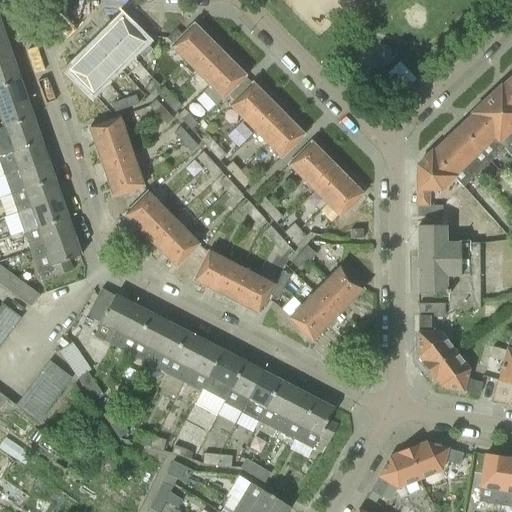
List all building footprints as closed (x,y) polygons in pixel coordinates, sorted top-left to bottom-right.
[(108,34),(131,56),(150,37),(141,28),(135,34),(122,21),(108,34)] [(171,48),(185,63),(208,39),(194,25),(183,36),(177,30),(168,39),(174,45),(171,48)] [(96,46),(118,69),(131,56),(108,34),(96,46)] [(208,39),(185,63),(197,75),(220,52),(208,39)] [(7,44),(0,46),(0,66),(14,62),(7,44)] [(83,59),(106,81),(118,69),(96,46),(83,59)] [(220,52),(197,75),(210,88),(233,64),(220,52)] [(106,81),(83,59),(70,72),(92,95),(106,81)] [(14,62),(0,66),(0,88),(20,81),(14,62)] [(233,64),(210,88),(204,94),(216,107),(227,96),(246,78),(246,77),(233,64)] [(246,78),(227,96),(235,103),(230,108),(243,121),(266,98),(246,78)] [(153,79),(148,84),(155,90),(159,86),(153,79)] [(511,80),(503,89),(511,98),(511,80)] [(20,81),(0,88),(0,109),(27,100),(20,81)] [(155,90),(148,84),(144,89),(150,95),(155,90)] [(157,93),(166,103),(172,97),(164,87),(157,93)] [(511,98),(503,89),(501,87),(472,114),(474,116),(504,148),(511,156),(511,98)] [(136,97),(124,101),(127,109),(139,105),(136,97)] [(172,97),(166,103),(174,112),(181,106),(172,97)] [(266,98),(243,121),(256,134),(279,111),(266,98)] [(27,100),(0,109),(0,130),(33,119),(27,100)] [(157,115),(164,110),(155,100),(149,106),(157,115)] [(127,109),(124,101),(112,105),(115,113),(127,109)] [(164,110),(157,115),(166,125),(172,119),(164,110)] [(279,111),(256,134),(269,146),(292,123),(279,111)] [(191,130),(198,125),(189,115),(183,120),(191,130)] [(474,116),(460,129),(491,161),(504,148),(474,116)] [(95,146),(127,136),(120,118),(89,129),(95,146)] [(0,157),(41,142),(33,119),(0,130),(0,153),(1,156),(0,156),(0,157)] [(292,123),(269,146),(282,159),(305,137),(292,123)] [(182,143),(189,136),(180,127),(173,133),(182,143)] [(491,161),(460,129),(447,142),(477,173),(491,161)] [(201,140),(210,151),(216,145),(207,134),(201,140)] [(101,163),(132,152),(127,136),(95,146),(101,163)] [(198,146),(189,136),(182,143),(191,152),(198,146)] [(0,161),(5,176),(48,161),(41,142),(0,157),(0,161)] [(433,154),(455,177),(464,186),(477,173),(447,142),(433,154)] [(289,166),(302,180),(325,157),(311,144),(289,166)] [(216,145),(210,151),(220,161),(226,156),(216,145)] [(107,180),(138,169),(132,152),(101,163),(107,180)] [(205,167),(212,161),(203,152),(196,158),(205,167)] [(455,177),(433,154),(432,153),(417,167),(418,217),(442,217),(442,206),(428,206),(428,191),(440,190),(455,177)] [(325,157),(302,180),(315,192),(337,170),(325,157)] [(11,195),(54,180),(48,161),(5,176),(11,195)] [(220,171),(212,161),(205,167),(213,177),(220,171)] [(235,178),(241,172),(232,163),(226,168),(235,178)] [(144,187),(138,169),(107,180),(113,198),(144,187)] [(337,170),(315,192),(327,205),(350,182),(337,170)] [(241,172),(235,178),(244,187),(250,182),(241,172)] [(227,192),(234,186),(225,176),(220,181),(219,183),(227,192)] [(18,214),(61,199),(54,180),(11,195),(18,214)] [(350,182),(327,205),(341,218),(363,196),(350,182)] [(242,195),(234,186),(227,192),(235,201),(242,195)] [(138,230),(161,208),(148,194),(125,216),(138,230)] [(258,203),(267,213),(273,207),(264,197),(258,203)] [(25,233),(68,218),(61,199),(18,214),(25,233)] [(250,217),(257,211),(248,201),(241,208),(250,217)] [(273,207),(267,213),(276,223),(282,217),(273,207)] [(151,242),(173,220),(161,208),(138,230),(151,242)] [(265,220),(257,211),(250,217),(258,226),(265,220)] [(31,252),(74,237),(68,218),(25,233),(31,252)] [(163,255),(186,233),(173,220),(151,242),(163,255)] [(290,239),(300,231),(294,224),(285,233),(290,239)] [(272,242),(279,236),(271,226),(264,232),(272,242)] [(419,227),(419,245),(446,245),(446,227),(419,227)] [(363,240),(363,230),(351,231),(351,240),(363,240)] [(306,237),(300,231),(290,239),(296,246),(306,237)] [(199,247),(186,233),(163,255),(176,269),(199,247)] [(287,245),(279,236),(272,242),(281,251),(287,245)] [(81,257),(74,237),(31,252),(39,277),(53,272),(55,277),(73,271),(69,261),(81,257)] [(306,245),(299,254),(306,260),(307,258),(311,261),(317,254),(306,245)] [(479,245),(446,245),(419,245),(419,272),(479,272),(479,245)] [(194,281),(211,290),(226,261),(209,253),(194,281)] [(306,260),(299,254),(292,262),(299,268),(306,260)] [(226,261),(211,290),(227,298),(241,270),(226,261)] [(0,265),(0,284),(12,294),(21,282),(0,265)] [(341,268),(328,282),(350,304),(363,290),(341,268)] [(241,270),(227,298),(242,306),(257,278),(241,270)] [(275,284),(284,288),(290,276),(282,272),(275,284)] [(479,272),(419,272),(419,295),(448,295),(448,311),(480,311),(479,272)] [(269,296),(274,286),(257,278),(242,306),(259,315),(269,296)] [(21,282),(12,294),(30,308),(40,296),(21,282)] [(350,304),(328,282),(315,294),(338,316),(350,304)] [(275,284),(274,286),(269,296),(277,300),(284,288),(275,284)] [(94,337),(113,347),(134,306),(102,290),(88,316),(101,323),(94,337)] [(338,316),(315,294),(303,307),(325,329),(338,316)] [(0,307),(0,318),(14,329),(22,319),(2,304),(0,307)] [(419,356),(430,371),(455,353),(441,333),(431,333),(430,317),(445,317),(445,305),(419,305),(419,356)] [(134,306),(113,347),(130,356),(152,315),(134,306)] [(325,329),(303,307),(289,320),(312,343),(325,329)] [(152,315),(130,356),(148,365),(169,325),(152,315)] [(0,334),(7,339),(14,329),(0,318),(0,334)] [(169,325),(148,365),(166,374),(187,334),(169,325)] [(187,334),(166,374),(184,383),(205,343),(187,334)] [(511,385),(511,335),(511,336),(507,351),(499,381),(498,382),(511,385)] [(77,378),(91,370),(73,343),(60,351),(77,378)] [(205,343),(184,383),(201,392),(222,352),(205,343)] [(507,351),(493,348),(485,378),(499,381),(507,351)] [(222,352),(201,392),(224,404),(245,363),(222,352)] [(455,353),(430,371),(441,386),(479,396),(483,384),(467,380),(469,372),(455,353)] [(41,373),(64,390),(72,379),(49,362),(41,373)] [(245,363),(224,404),(242,414),(263,373),(245,363)] [(32,384),(55,401),(64,390),(41,373),(32,384)] [(86,391),(95,385),(87,373),(78,379),(86,391)] [(263,373),(242,414),(260,423),(281,382),(263,373)] [(281,382),(260,423),(277,432),(298,391),(281,382)] [(32,384),(25,395),(47,412),(55,401),(32,384)] [(103,396),(95,385),(86,391),(94,402),(103,396)] [(298,391),(277,432),(295,441),(316,400),(298,391)] [(47,412),(25,395),(15,407),(38,424),(47,412)] [(316,400),(295,441),(313,450),(320,437),(330,442),(338,425),(329,420),(334,410),(316,400)] [(111,427),(120,421),(112,410),(103,416),(111,427)] [(128,433),(120,421),(111,427),(119,439),(128,433)] [(150,447),(153,437),(139,433),(136,444),(150,447)] [(166,441),(153,437),(150,447),(163,451),(166,441)] [(408,451),(420,480),(442,471),(448,450),(427,444),(408,451)] [(183,457),(186,450),(175,446),(172,453),(183,457)] [(459,465),(463,453),(449,449),(445,461),(459,465)] [(420,480),(408,451),(390,458),(370,491),(379,496),(381,497),(389,483),(399,488),(420,480)] [(217,466),(218,455),(204,454),(203,464),(217,466)] [(232,456),(218,455),(217,466),(231,467),(232,456)] [(500,507),(507,459),(485,455),(478,503),(500,507)] [(511,508),(511,459),(507,459),(500,507),(511,508)] [(252,476),(257,468),(245,461),(240,469),(252,476)] [(173,462),(169,470),(188,479),(192,471),(173,462)] [(269,474),(257,468),(252,476),(264,483),(269,474)] [(188,479),(169,470),(164,479),(174,484),(177,480),(185,484),(188,479)] [(174,484),(164,479),(156,495),(166,500),(177,508),(181,500),(169,493),(172,488),(174,484)] [(250,484),(240,502),(256,511),(286,511),(289,508),(250,484)] [(379,496),(370,491),(366,499),(374,504),(379,496)] [(160,511),(166,500),(156,495),(149,509),(155,511),(160,511)] [(256,511),(240,502),(233,511),(256,511)]
